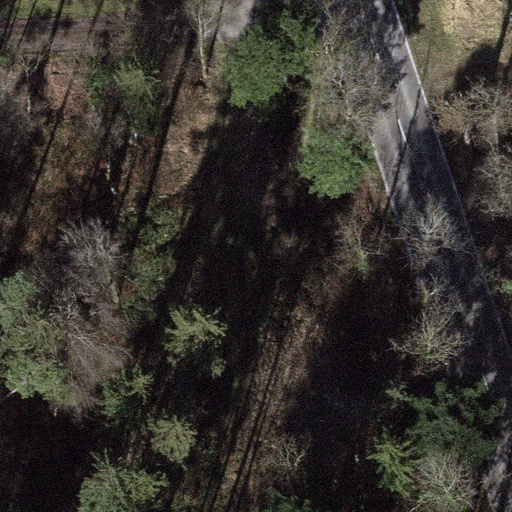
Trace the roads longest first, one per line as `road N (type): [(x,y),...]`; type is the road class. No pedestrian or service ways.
road 1 (primary): [(511,451),(361,0)]
road 2 (track): [(307,0),(192,29),(0,40)]
